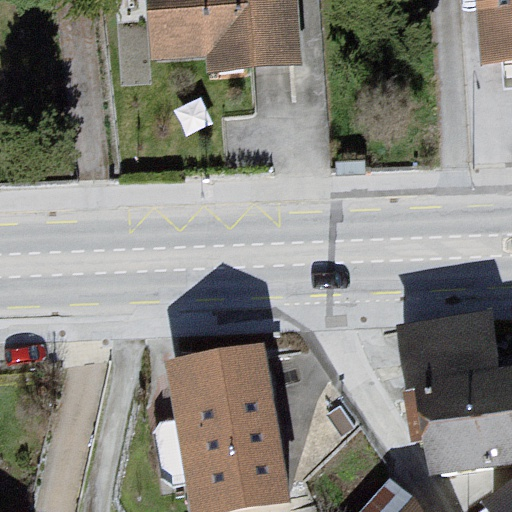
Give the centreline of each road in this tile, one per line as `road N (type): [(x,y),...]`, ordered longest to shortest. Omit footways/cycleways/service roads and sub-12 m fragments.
road 1 (primary): [(322,251),(0,265)]
road 2 (residential): [(322,251),(328,314),(381,449),(427,511)]
road 3 (primary): [(511,244),(322,251)]
